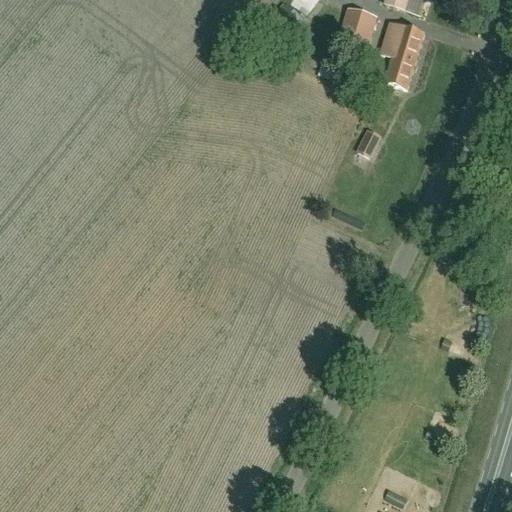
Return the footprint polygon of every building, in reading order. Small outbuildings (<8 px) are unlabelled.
[(407,0),(387,0),(385,10),(402,16),(407,0)] [(427,19),(430,0),(418,0),(415,16),(427,19)] [(303,24),(284,9),(262,35),(281,51),(303,24)] [(379,25),(346,15),(336,50),(368,60),(379,25)] [(392,61),(415,66),(424,37),(390,27),(380,60),(384,61),(384,58),(392,61)] [(415,66),(392,61),(387,80),(382,79),(380,86),(407,95),(415,66)] [(362,67),(360,74),(335,65),(329,84),(353,93),(356,85),(369,90),(376,72),(362,67)] [(368,135),(358,156),(369,162),(380,141),(368,135)]
